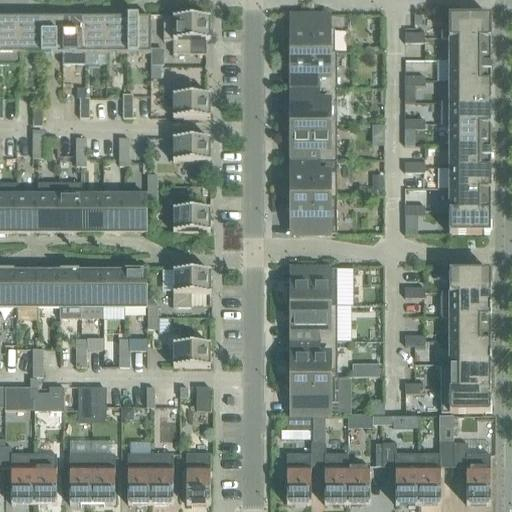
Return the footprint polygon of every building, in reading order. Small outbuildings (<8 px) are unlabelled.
[(449,41),(490,41),(490,19),(441,18),(441,41),(449,41)] [(20,20),(0,19),(0,67),(20,67),(20,20)] [(287,56),(335,56),(335,28),(329,28),(329,19),(317,19),(292,19),(292,41),(287,41),(287,56)] [(41,20),(20,20),(20,67),(21,67),(21,55),(41,55),(41,20)] [(63,20),(41,20),(41,55),(62,56),(62,68),(63,68),(63,20)] [(85,20),(63,20),(63,68),(85,67),(85,56),(85,20)] [(107,20),(85,20),(85,56),(107,56),(107,20)] [(129,20),(107,20),(107,56),(129,56),(129,20)] [(151,20),(129,20),(129,56),(150,55),(151,20)] [(173,58),(206,58),(206,43),(210,43),(210,20),(164,20),(164,43),(173,43),(173,58)] [(415,46),(415,36),(405,36),(405,46),(415,46)] [(425,36),(415,36),(415,46),(425,46),(425,36)] [(449,41),(449,63),(490,63),(490,41),(449,41)] [(292,70),(292,92),(337,92),(337,56),(287,56),(287,70),(292,70)] [(449,63),(449,84),(490,84),(490,63),(449,63)] [(161,69),(151,69),(151,81),(161,81),(161,69)] [(405,89),(415,90),(415,79),(405,79),(405,89)] [(415,79),(415,90),(425,90),(425,79),(415,79)] [(191,98),(191,84),(173,84),(173,121),(210,121),(210,98),(191,98)] [(449,84),(449,105),(490,105),(490,84),(449,84)] [(85,91),(76,91),(76,101),(80,101),(85,101),(85,91)] [(287,113),(287,128),(337,128),(337,92),(292,92),(292,113),(287,113)] [(123,97),(123,111),(133,111),(133,97),(123,97)] [(85,101),(80,101),(80,111),(90,111),(90,101),(86,101),(85,101)] [(441,128),(449,128),(490,128),(490,105),(449,105),(441,105),(441,128)] [(33,109),(33,119),(43,119),(43,109),(33,109)] [(90,111),(80,111),(80,121),(90,121),(90,111)] [(133,111),(123,111),(123,121),(133,121),(133,111)] [(43,119),(33,119),(33,129),(43,129),(43,119)] [(415,133),(415,122),(405,122),(405,133),(415,133)] [(425,122),(415,122),(415,133),(425,133),(425,122)] [(292,142),(292,164),(337,164),(337,128),(287,128),(287,142),(292,142)] [(449,128),(449,149),(490,149),(490,128),(449,128)] [(33,133),(33,147),(43,147),(43,133),(33,133)] [(60,141),(49,141),(49,151),(57,151),(57,159),(60,159),(60,141)] [(76,141),(76,155),(86,155),(86,141),(76,141)] [(119,141),(119,155),(129,155),(129,141),(119,141)] [(211,141),(173,141),(173,165),(211,165),(211,141)] [(43,147),(33,147),(33,161),(43,161),(43,147)] [(449,149),(449,171),(490,171),(490,149),(449,149)] [(86,155),(76,155),(76,169),(86,169),(86,155)] [(129,155),(119,155),(119,169),(129,169),(129,155)] [(337,165),(337,164),(292,164),(292,185),(287,185),(287,200),(337,200),(337,165)] [(405,176),(415,176),(415,166),(405,165),(405,176)] [(415,166),(415,176),(425,176),(425,166),(415,166)] [(449,171),(449,193),(490,193),(490,171),(449,171)] [(147,177),(147,190),(157,190),(157,177),(147,177)] [(38,186),(38,198),(38,235),(60,235),(60,198),(60,186),(38,186)] [(60,235),(81,235),(81,198),(81,186),(60,186),(60,198),(60,235)] [(384,189),(373,189),(373,200),(384,200),(384,189)] [(157,190),(147,190),(147,201),(157,201),(157,190)] [(449,193),(449,214),(490,214),(490,193),(449,193)] [(0,234),(16,235),(16,198),(0,197),(0,234)] [(16,235),(38,235),(38,198),(16,198),(16,235)] [(81,235),(103,235),(103,198),(81,198),(81,235)] [(103,235),(125,235),(125,198),(103,198),(103,235)] [(125,198),(125,235),(147,235),(147,198),(125,198)] [(210,212),(192,212),(192,198),(173,199),(173,235),(211,235),(210,212)] [(337,201),(337,200),(287,200),(287,214),(292,214),(292,237),(337,237),(337,201)] [(405,219),(415,219),(415,209),(405,209),(405,219)] [(415,209),(415,219),(425,219),(425,209),(415,209)] [(490,214),(449,214),(449,237),(490,237),(490,214)] [(125,273),(103,273),(103,310),(125,310),(125,272),(125,273)] [(127,272),(125,272),(125,310),(147,310),(147,273),(143,273),(143,272),(141,272),(141,273),(127,273),(127,272)] [(287,294),(287,309),(337,309),(337,284),(322,284),(322,272),(292,272),(292,294),(287,294)] [(16,273),(0,273),(0,310),(16,310),(16,273)] [(38,273),(16,273),(16,310),(38,310),(38,273)] [(60,273),(38,273),(38,310),(60,310),(60,273)] [(81,273),(60,273),(60,310),(81,310),(81,273)] [(103,273),(81,273),(81,310),(103,310),(103,273)] [(163,273),(163,293),(173,293),(173,311),(191,311),(192,297),(211,297),(211,273),(173,273),(163,273)] [(441,295),(441,296),(490,296),(490,273),(449,273),(449,295),(441,295)] [(405,301),(415,301),(415,291),(405,291),(405,301)] [(415,291),(415,301),(425,301),(425,291),(415,291)] [(441,296),(441,320),(490,320),(490,296),(441,296)] [(152,300),(147,300),(147,320),(157,320),(157,307),(152,300)] [(292,323),(292,345),(337,345),(337,309),(287,309),(287,323),(292,323)] [(157,320),(147,320),(147,332),(157,332),(157,320)] [(449,321),(449,344),(490,344),(490,320),(441,320),(441,321),(449,321)] [(415,349),(415,339),(405,339),(405,349),(415,349)] [(425,339),(415,339),(415,349),(425,349),(425,339)] [(76,342),(76,356),(86,356),(86,342),(76,342)] [(119,342),(119,356),(129,356),(129,342),(119,342)] [(129,342),(129,354),(147,354),(147,342),(129,342)] [(441,367),(441,368),(490,368),(490,344),(449,344),(449,367),(441,367)] [(287,366),(287,381),(337,381),(337,345),(292,345),(292,366),(287,366)] [(173,346),(173,370),(211,370),(211,346),(173,346)] [(33,352),(33,366),(43,366),(43,352),(33,352)] [(86,356),(76,356),(76,370),(86,370),(86,356)] [(129,356),(119,356),(119,370),(129,370),(129,356)] [(43,366),(33,366),(33,380),(43,380),(43,366)] [(381,368),(370,368),(370,381),(381,381),(381,368)] [(441,368),(441,392),(490,392),(490,368),(441,368)] [(337,381),(287,381),(287,395),(292,395),(292,418),(322,418),(322,405),(337,405),(337,381)] [(30,392),(38,392),(38,382),(30,382),(30,392)] [(415,397),(415,387),(405,387),(405,397),(415,397)] [(425,387),(415,387),(415,397),(425,397),(425,387)] [(26,390),(5,390),(5,414),(26,414),(26,390)] [(49,390),(49,415),(63,415),(63,390),(49,390)] [(88,390),(88,400),(96,400),(96,390),(88,390)] [(147,401),(155,401),(155,390),(147,391),(147,401)] [(180,401),(188,401),(188,390),(180,390),(180,401)] [(210,390),(197,390),(197,415),(211,415),(210,390)] [(30,392),(30,402),(38,402),(38,392),(30,392)] [(490,392),(441,392),(441,416),(490,416),(490,392)] [(88,400),(88,411),(96,411),(96,400),(88,400)] [(147,401),(147,411),(155,411),(155,401),(147,401)] [(385,402),(370,402),(370,418),(385,418),(385,402)] [(133,411),(122,411),(122,422),(133,422),(133,411)] [(311,420),(287,420),(287,434),(311,434),(311,420)] [(373,428),(383,428),(383,420),(373,420),(373,428)] [(383,420),(383,428),(393,428),(393,420),(383,420)] [(418,420),(393,420),(393,428),(418,429),(418,420)] [(325,508),(347,508),(348,469),(348,457),(326,457),(326,447),(311,447),(311,457),(311,471),(325,471),(325,508)] [(396,508),(418,508),(418,457),(397,457),(397,447),(383,447),(383,469),(383,471),(396,471),(396,508)] [(441,471),(454,470),(454,447),(440,447),(440,457),(418,457),(418,508),(441,508),(441,471)] [(454,447),(454,470),(466,470),(466,508),(491,508),(491,457),(468,457),(468,447),(454,447)] [(34,457),(12,457),(12,450),(5,450),(5,471),(12,471),(12,508),(34,508),(34,457)] [(34,457),(34,508),(57,508),(57,457),(34,457)] [(92,508),(93,457),(70,457),(70,508),(92,508)] [(115,457),(93,457),(92,508),(115,508),(115,457)] [(128,508),(151,508),(151,457),(128,457),(128,508)] [(151,457),(151,508),(173,508),(173,457),(151,457)] [(186,508),(211,508),(211,457),(187,457),(186,508)] [(311,508),(311,471),(311,457),(287,457),(287,508),(311,508)] [(348,469),(347,508),(370,508),(370,469),(348,469)]
